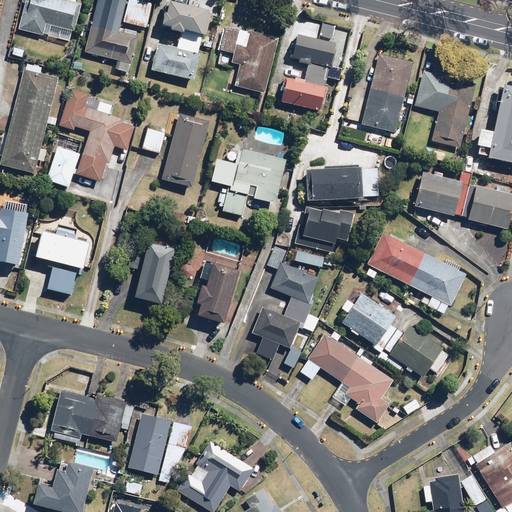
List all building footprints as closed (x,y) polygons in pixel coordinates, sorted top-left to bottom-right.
[(26,0),(20,28),(70,40),(80,1),(73,0),(26,0)] [(127,0),(97,0),(85,52),(121,60),(119,70),(131,73),(141,26),(123,21),(127,0)] [(127,0),(123,21),(141,26),(145,27),(151,0),(127,0)] [(177,48),(158,43),(152,69),(197,79),(213,0),(199,0),(198,7),(167,0),(162,26),(181,30),(177,48)] [(306,82),(289,78),(284,104),(323,112),(329,87),(333,67),(342,26),(323,22),(319,39),(299,34),(294,59),(311,62),(306,82)] [(279,38),(227,23),(219,51),(226,53),(223,64),(240,68),(235,86),(245,89),(263,94),(279,38)] [(27,49),(15,46),(11,57),(23,61),(27,49)] [(416,61),(380,52),(363,125),(399,133),(416,61)] [(49,150),(41,148),(41,146),(59,77),(25,69),(9,135),(3,133),(0,144),(0,153),(4,154),(2,163),(35,171),(38,159),(46,161),(49,150)] [(432,142),(463,148),(476,82),(424,71),(416,108),(438,112),(432,142)] [(485,109),(476,154),(511,162),(511,83),(507,82),(500,112),(485,109)] [(128,151),(136,126),(123,122),(125,118),(111,114),(114,102),(69,89),(59,124),(74,129),(75,126),(91,131),(87,143),(84,152),(78,175),(101,181),(107,161),(111,162),(116,147),(128,151)] [(210,124),(179,117),(165,178),(195,185),(210,124)] [(167,132),(147,127),(141,148),(161,154),(167,132)] [(81,151),(57,144),(46,180),(71,188),(75,174),(81,151)] [(225,204),(223,211),(243,216),(248,197),(277,205),(288,162),(240,149),(239,153),(229,151),(227,159),(218,157),(211,182),(221,184),(217,202),(225,204)] [(305,172),(309,204),(381,197),(378,165),(305,172)] [(464,181),(426,173),(419,206),(457,214),(464,181)] [(511,228),(511,193),(471,184),(463,218),(511,229),(511,228)] [(32,201),(1,198),(0,205),(0,263),(25,266),(32,201)] [(351,242),(359,214),(341,209),(339,214),(308,206),(298,243),(336,253),(340,239),(351,242)] [(57,233),(46,230),(40,257),(53,260),(46,290),(73,297),(81,267),(87,268),(93,242),(79,238),(81,230),(59,225),(57,233)] [(387,232),(365,274),(376,280),(382,269),(431,294),(427,304),(447,315),(468,274),(387,232)] [(163,303),(177,248),(150,242),(136,297),(163,303)] [(310,303),(312,300),(322,278),(285,262),(289,252),(274,245),(268,264),(279,268),(272,289),(292,296),(310,303)] [(244,262),(207,251),(198,283),(204,285),(196,313),(227,322),(244,262)] [(306,251),(304,265),(333,270),(335,256),(306,251)] [(349,315),(344,321),(374,343),(372,346),(380,352),(383,347),(397,327),(393,324),(399,316),(366,292),(356,305),(348,299),(341,309),(349,315)] [(310,303),(292,296),(285,316),(302,322),(298,333),(312,338),(321,318),(311,314),(316,302),(312,300),(310,303)] [(290,348),(293,348),(294,345),(298,333),(302,322),(285,316),(263,308),(255,332),(265,336),(258,354),(277,360),(282,345),(290,348)] [(406,334),(397,327),(383,347),(425,377),(445,349),(412,325),(406,334)] [(356,355),(326,334),(300,370),(314,380),(323,368),(342,382),(333,395),(348,406),(353,398),(361,403),(358,408),(380,424),(393,405),(383,397),(397,377),(378,363),(379,361),(361,348),(356,355)] [(392,357),(383,351),(377,359),(386,365),(392,357)] [(83,435),(120,445),(130,404),(62,387),(49,437),(81,445),(83,435)] [(421,406),(416,399),(403,408),(409,415),(421,406)] [(142,412),(128,466),(161,475),(160,480),(168,482),(187,450),(194,426),(142,412)] [(255,468),(210,441),(180,492),(213,511),(230,485),(240,491),(255,468)] [(490,443),(468,457),(502,510),(511,503),(511,445),(511,443),(496,452),(490,443)] [(53,487),(39,483),(34,504),(65,511),(84,511),(96,468),(61,459),(53,487)] [(434,511),(426,511),(425,511),(463,511),(464,511),(460,476),(422,480),(425,503),(433,502),(434,511)] [(142,484),(125,481),(123,491),(141,494),(142,484)] [(285,511),(280,504),(275,507),(262,488),(246,499),(252,508),(246,511),(285,511)] [(491,511),(494,510),(487,500),(477,507),(480,511),(491,511)] [(115,503),(112,511),(140,511),(141,510),(115,503)]
